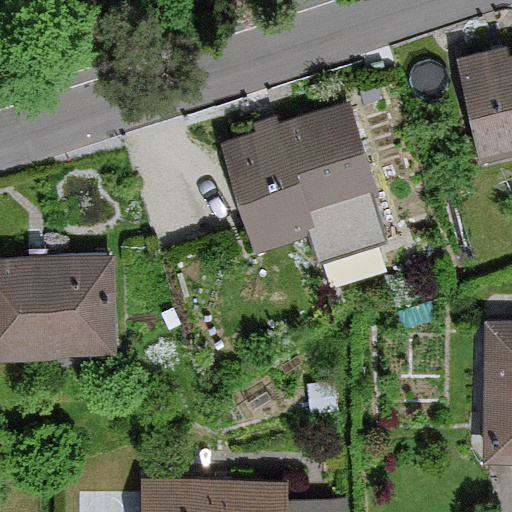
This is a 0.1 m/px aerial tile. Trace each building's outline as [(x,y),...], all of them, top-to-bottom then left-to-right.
[(511,47),(511,45),(461,58),(486,160),(511,154),(511,47)] [(315,215),(380,195),(351,103),(226,142),(260,249),(320,230),(315,215)] [(0,358),(119,354),(115,253),(0,257),(0,358)] [(511,323),(488,324),(489,456),(511,455),(511,323)] [(296,499),(295,470),(135,473),(135,511),(338,511),(338,498),(296,499)]
